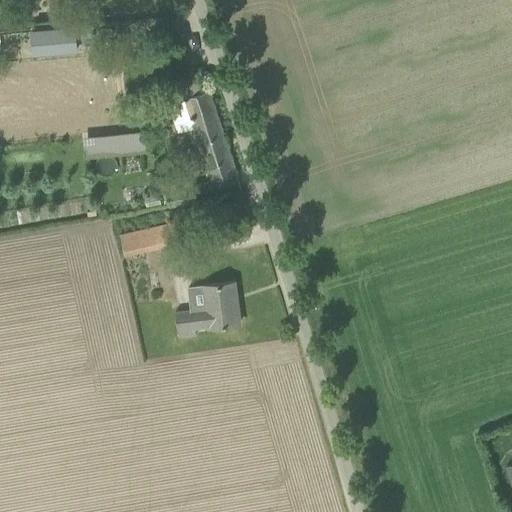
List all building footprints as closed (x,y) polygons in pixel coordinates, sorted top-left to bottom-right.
[(30,31),(30,40),(32,55),(80,51),(78,27),(30,31)] [(153,42),(136,44),(137,57),(154,55),(153,42)] [(237,174),(209,90),(187,97),(196,127),(185,129),(192,154),(203,151),(211,180),(237,174)] [(87,142),(88,158),(145,152),(143,136),(87,142)] [(170,206),(197,200),(193,185),(167,191),(170,206)] [(125,254),(185,240),(180,221),(120,234),(125,254)] [(240,323),(234,281),(206,284),(209,307),(176,311),(179,335),(197,333),(196,327),(211,325),(211,327),(240,323)]
